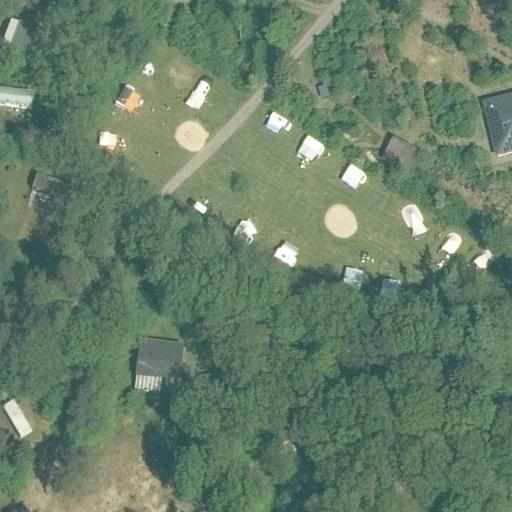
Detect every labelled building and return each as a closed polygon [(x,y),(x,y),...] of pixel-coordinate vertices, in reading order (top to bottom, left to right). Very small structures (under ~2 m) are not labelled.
[(19,30),(6,25),(0,41),(0,54),(9,57),(19,30)] [(0,93),(0,108),(28,110),(29,95),(0,93)] [(511,101),(499,105),(488,124),(497,160),(511,156),(511,101)] [(488,124),(499,105),(484,109),(488,124)] [(215,144),(199,125),(186,135),(201,154),(215,144)] [(51,173),(42,202),(63,209),(73,181),(51,173)] [(62,207),(73,212),(85,190),(75,184),(62,207)] [(168,354),(140,351),(137,378),(165,381),(168,354)] [(33,440),(45,434),(29,404),(18,409),(33,440)]
